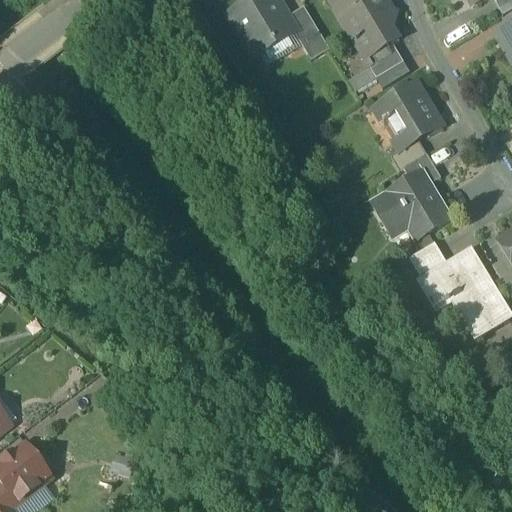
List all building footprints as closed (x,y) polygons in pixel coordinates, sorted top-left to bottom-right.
[(273,0),(261,0),(229,20),(248,50),(252,48),(260,60),(297,37),(273,0)] [(384,0),(334,0),(328,4),(356,49),(362,45),(372,61),(393,49),(399,45),(391,32),(394,19),(383,16),(385,8),(383,4),(386,3),(384,0)] [(467,0),(473,10),(493,1),(496,0),(467,0)] [(511,0),(496,0),(493,1),(499,14),(511,8),(511,0)] [(315,33),(298,43),(311,65),(330,55),(304,12),(303,13),(315,33)] [(511,31),(496,40),(511,67),(511,31)] [(393,49),(372,61),(377,69),(370,73),(376,84),(377,84),(403,68),(393,49)] [(403,68),(377,84),(383,94),(409,78),(403,68)] [(416,89),(374,114),(399,157),(400,159),(419,148),(443,133),(416,89)] [(419,148),(400,159),(399,157),(391,163),(400,177),(404,175),(427,161),(419,148)] [(427,161),(404,175),(411,186),(423,179),(430,190),(441,184),(427,161)] [(411,186),(404,190),(406,193),(377,211),(394,240),(407,232),(416,247),(451,226),(430,190),(423,179),(411,186)] [(511,238),(499,247),(508,262),(511,268),(511,238)] [(435,249),(409,265),(423,287),(448,272),(435,249)] [(448,272),(423,287),(438,312),(443,309),(444,312),(451,308),(449,305),(454,303),(478,342),(510,323),(471,258),(448,272)] [(511,268),(508,262),(493,272),(511,301),(511,300),(511,268)] [(0,440),(11,431),(10,429),(16,425),(6,410),(0,414),(0,440)] [(26,451),(0,470),(0,487),(4,493),(0,495),(0,501),(7,511),(9,511),(15,508),(17,510),(30,500),(44,490),(51,484),(48,480),(37,465),(26,451)] [(54,475),(43,460),(37,465),(48,480),(54,475)] [(44,490),(30,500),(32,503),(46,493),(44,490)]
